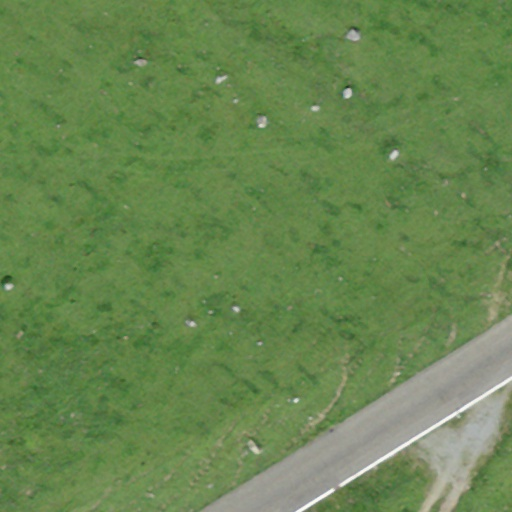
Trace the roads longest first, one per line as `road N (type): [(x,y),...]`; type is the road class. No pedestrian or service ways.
road 1 (primary): [(511,349),(252,511)]
road 2 (track): [(481,368),(440,511)]
